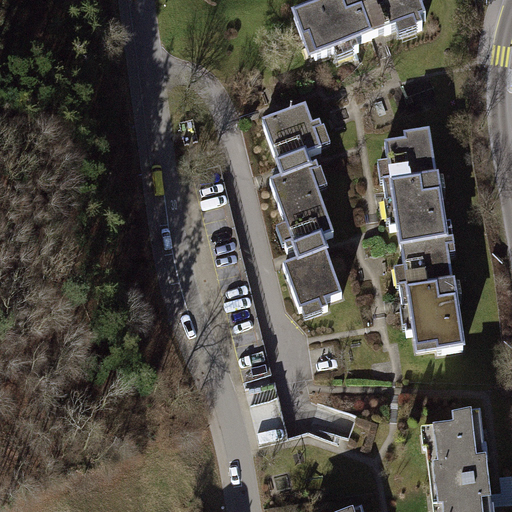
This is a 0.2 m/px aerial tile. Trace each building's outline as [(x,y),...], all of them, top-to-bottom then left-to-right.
[(434,38),(419,0),(358,0),(286,27),(308,85),(434,38)] [(303,115),(259,130),(279,186),(265,191),(279,231),(321,217),(305,170),(331,161),(321,135),(311,138),(303,115)] [(428,145),(377,153),(396,267),(447,258),(428,145)] [(321,217),(279,231),(295,277),(280,282),(295,324),(341,308),(321,251),(332,247),(321,217)] [(447,258),(396,267),(413,373),(465,364),(447,258)] [(485,511),(474,426),(415,434),(424,511),(485,511)]
